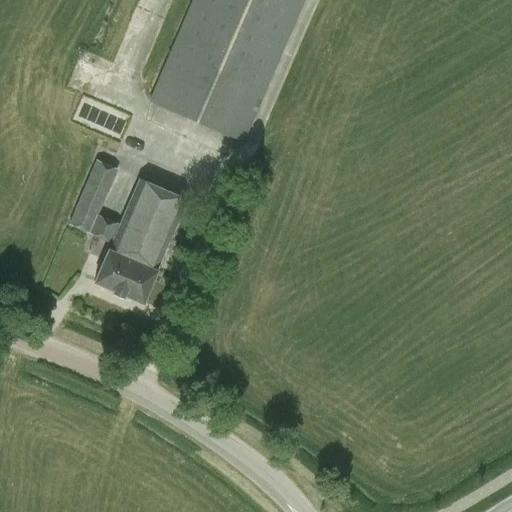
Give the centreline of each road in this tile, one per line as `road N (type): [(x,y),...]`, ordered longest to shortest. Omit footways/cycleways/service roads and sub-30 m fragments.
road 1 (track): [(319,0),(153,405)]
road 2 (unclassified): [(300,511),(216,437),(0,334)]
